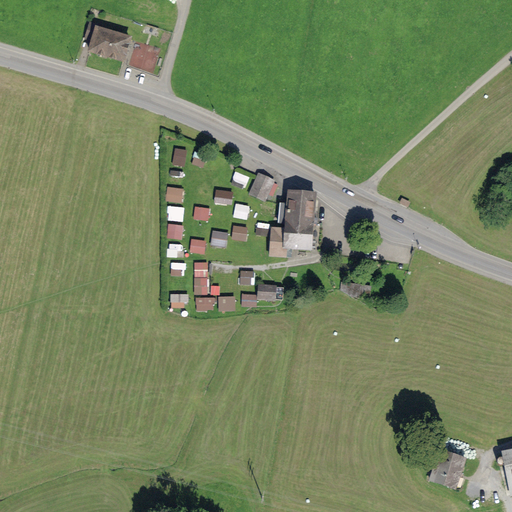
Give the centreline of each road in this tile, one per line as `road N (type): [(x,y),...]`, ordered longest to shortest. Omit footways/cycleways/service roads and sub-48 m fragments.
road 1 (primary): [(0,57),(161,105),(354,199)]
road 2 (unclassified): [(354,199),(511,55)]
road 3 (primary): [(354,199),(511,272)]
